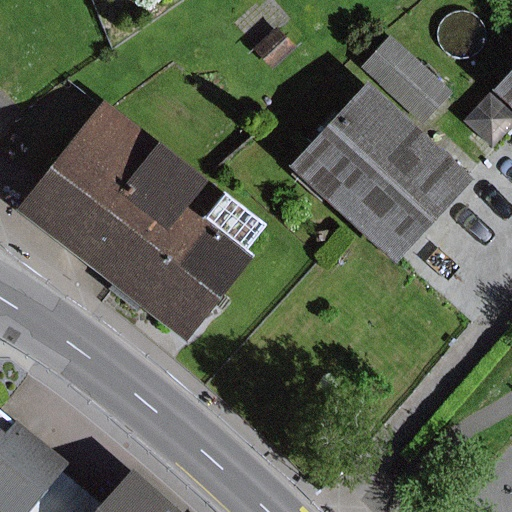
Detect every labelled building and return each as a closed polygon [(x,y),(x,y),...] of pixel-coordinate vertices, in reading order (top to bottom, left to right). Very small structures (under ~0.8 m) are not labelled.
[(295,49),(275,27),(249,51),(269,72),(295,49)] [(387,36),(356,69),(419,126),(449,94),(387,36)] [(511,60),(458,120),(490,149),(511,125),(511,60)] [(388,264),(466,178),(359,81),(281,167),(388,264)] [(198,179),(97,100),(9,211),(177,343),(244,259),(237,253),(258,226),(217,194),(195,221),(176,207),(198,179)] [(53,473),(59,466),(0,415),(0,511),(82,511),(90,504),(53,473)] [(90,504),(82,511),(169,511),(120,469),(90,504)]
